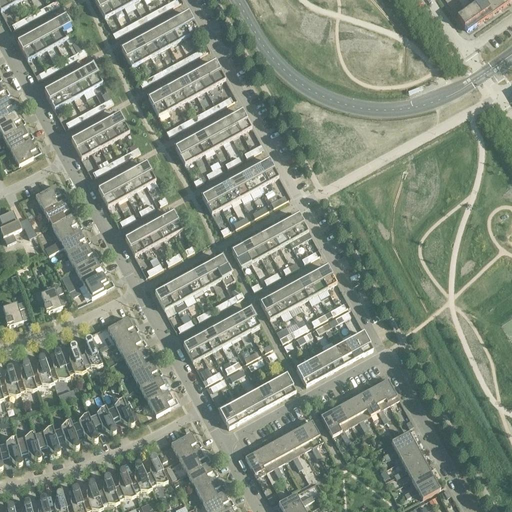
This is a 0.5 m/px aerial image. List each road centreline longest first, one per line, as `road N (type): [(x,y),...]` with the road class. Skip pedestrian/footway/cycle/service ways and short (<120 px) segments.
road 1 (residential): [(384,355),(189,0)]
road 2 (residential): [(0,492),(121,457),(204,411)]
road 3 (residential): [(223,446),(384,355)]
road 4 (residential): [(472,511),(384,355)]
road 5 (residential): [(0,353),(142,291)]
road 6 (residential): [(142,291),(70,159)]
road 7 (residential): [(70,159),(0,29)]
road 8 (residential): [(204,411),(142,291)]
